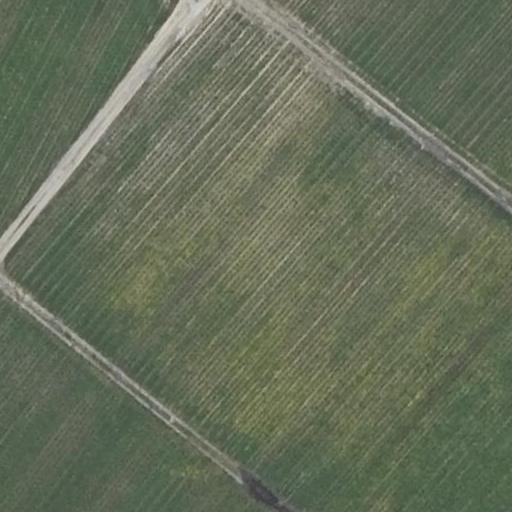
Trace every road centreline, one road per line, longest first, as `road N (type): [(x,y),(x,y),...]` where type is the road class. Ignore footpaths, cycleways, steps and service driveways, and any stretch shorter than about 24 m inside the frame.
road 1 (track): [(0,266),(302,511)]
road 2 (track): [(248,0),(511,200)]
road 3 (track): [(199,0),(0,254)]
